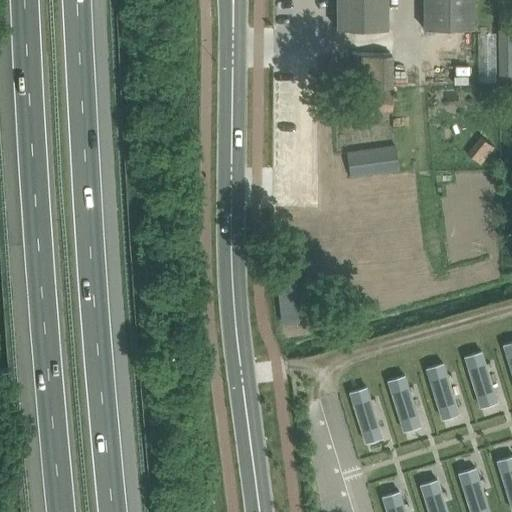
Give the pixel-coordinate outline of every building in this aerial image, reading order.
[(388,28),(387,0),(337,0),(337,28),(372,28),(387,28),(388,28)] [(474,28),(474,0),(422,0),(423,28),(474,28)] [(511,74),(511,52),(498,53),(499,75),(511,74)] [(393,88),(393,55),(355,54),(354,87),(393,88)] [(392,111),(393,97),(352,97),(352,110),(392,111)] [(467,152),(481,163),(494,147),(481,135),(467,152)] [(347,152),(350,177),(399,171),(395,145),(347,152)] [(279,280),(281,319),(297,318),(296,280),(279,280)] [(511,338),(502,342),(511,372),(511,338)] [(478,350),(464,354),(479,403),(493,398),(478,350)] [(441,361),(427,366),(443,415),(457,410),(441,361)] [(403,373),(389,378),(405,427),(418,422),(403,373)] [(364,386),(350,390),(365,439),(379,435),(364,386)] [(511,461),(511,457),(497,461),(511,509),(511,461)] [(487,511),(474,468),(460,473),(472,511),(487,511)] [(445,511),(436,480),(422,485),(430,511),(445,511)] [(402,511),(397,493),(383,497),(387,511),(402,511)]
